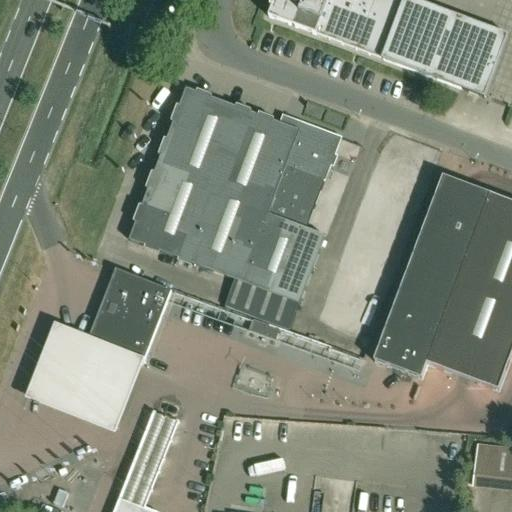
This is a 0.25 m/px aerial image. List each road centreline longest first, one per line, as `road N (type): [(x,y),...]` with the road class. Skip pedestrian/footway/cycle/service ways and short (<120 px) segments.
road 1 (unclassified): [(511,163),(240,61),(211,30),(215,0)]
road 2 (primary): [(0,241),(96,0)]
road 3 (unknown): [(222,511),(238,454),(386,445)]
